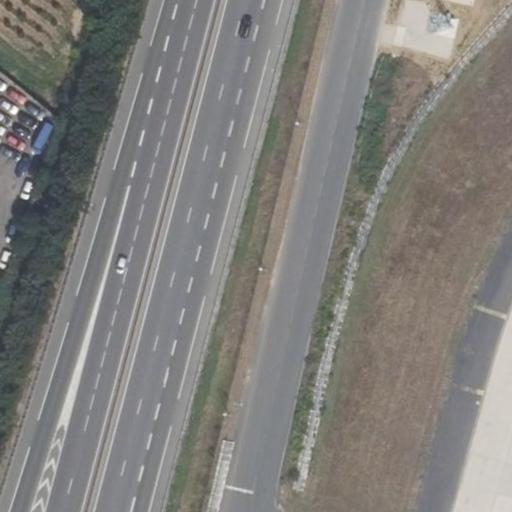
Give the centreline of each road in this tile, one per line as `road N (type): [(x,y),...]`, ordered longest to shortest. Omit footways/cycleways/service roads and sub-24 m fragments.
road 1 (primary): [(111,511),(246,0)]
road 2 (primary): [(145,193),(98,261),(19,511)]
road 3 (primary): [(145,193),(63,511)]
road 4 (primary): [(197,0),(145,193)]
